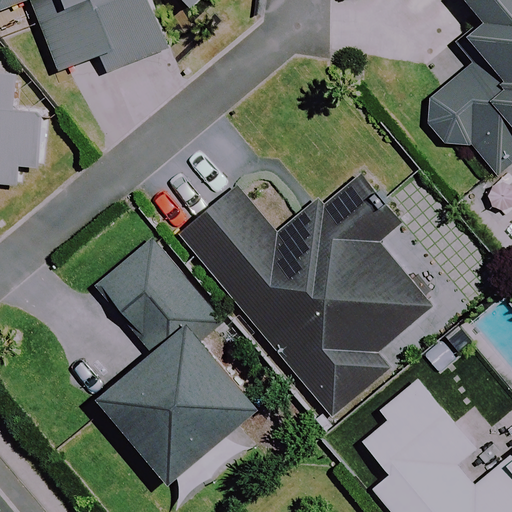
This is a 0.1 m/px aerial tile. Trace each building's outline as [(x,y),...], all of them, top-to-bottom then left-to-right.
[(180,0),(193,13),(204,0),(0,0),(0,1),(4,10),(28,0),(32,0),(62,71),(110,51),(117,68),(170,46),(151,0),(180,0)] [(511,0),(461,0),(483,27),(457,48),(471,66),(428,101),(491,178),(511,161),(511,0)] [(20,165),(36,165),(39,109),(23,108),(25,72),(0,70),(0,186),(19,188),(20,165)] [(401,229),(360,179),(323,209),(319,204),(276,239),(236,190),(185,232),(335,414),(390,369),(378,355),(432,311),(379,247),(401,229)] [(187,327),(199,343),(219,327),(150,245),(98,289),(154,355),(187,327)] [(187,327),(154,355),(102,400),(174,484),(258,412),(199,343),(187,327)] [(477,450),(419,381),(357,432),(392,474),(375,489),(394,511),(511,511),(511,456),(476,486),(458,465),(477,450)]
